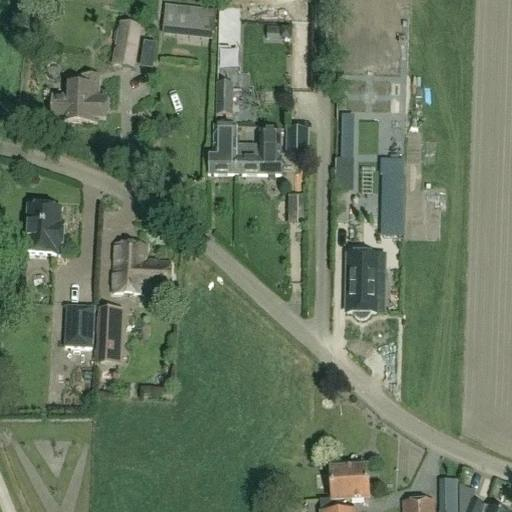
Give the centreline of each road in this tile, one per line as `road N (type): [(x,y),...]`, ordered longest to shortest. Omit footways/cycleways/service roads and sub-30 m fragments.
road 1 (unclassified): [(319,347),(171,218),(95,177),(0,148)]
road 2 (unclassified): [(319,347),(324,0)]
road 3 (unclassified): [(511,474),(413,427),(319,347)]
